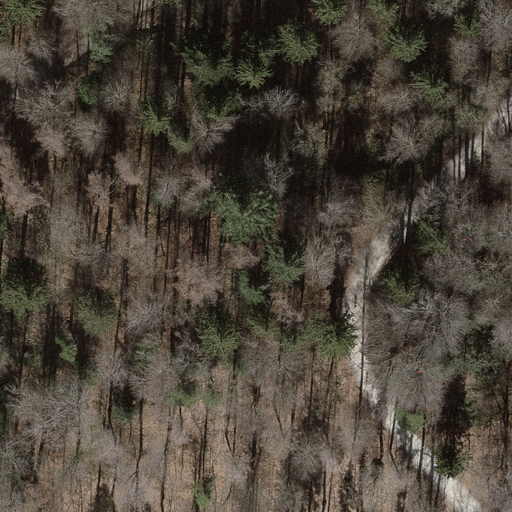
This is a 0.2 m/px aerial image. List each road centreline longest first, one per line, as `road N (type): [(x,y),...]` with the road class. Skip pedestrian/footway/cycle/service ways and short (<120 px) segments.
road 1 (track): [(511,104),(380,247),(352,316),(354,346),(380,400),(473,511)]
road 2 (track): [(0,114),(41,69),(134,0)]
